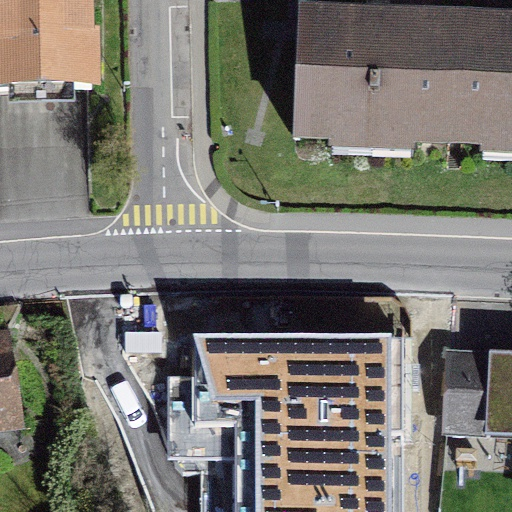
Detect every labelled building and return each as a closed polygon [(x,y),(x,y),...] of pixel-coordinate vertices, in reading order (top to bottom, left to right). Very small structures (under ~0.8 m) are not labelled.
[(89,0),(0,0),(0,92),(91,91),(89,0)] [(449,26),(306,23),(303,136),(446,139),(449,26)] [(511,28),(449,26),(446,139),(511,140),(511,28)] [(402,511),(403,336),(192,335),(192,377),(169,377),(169,458),(236,458),(235,511),(402,511)] [(0,413),(14,411),(3,337),(0,337),(0,413)] [(511,356),(490,356),(490,362),(450,361),(447,430),(511,432),(511,356)]
